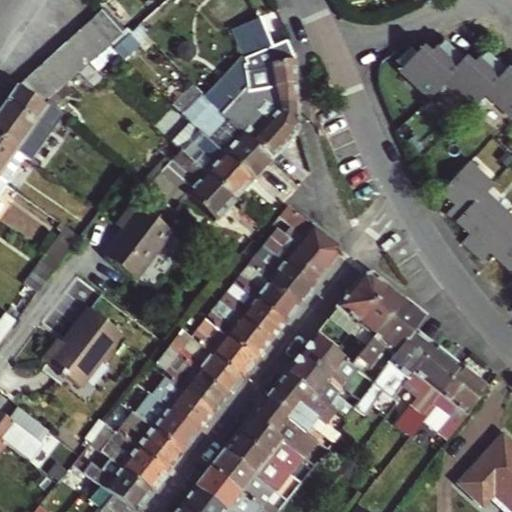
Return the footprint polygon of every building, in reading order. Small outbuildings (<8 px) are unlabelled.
[(111,45),(122,35),(103,14),(92,24),(111,45)] [(280,54),(260,21),(233,32),(247,67),(244,68),(254,95),(278,88),(278,98),(279,106),(297,98),(296,82),(284,53),(280,54)] [(110,46),(111,45),(92,24),(81,34),(100,55),(110,46)] [(81,34),(70,44),(89,65),(100,55),(81,34)] [(438,89),(468,57),(446,37),(432,52),(426,46),(403,69),(431,96),(438,89)] [(89,65),(70,44),(58,54),(77,75),(89,65)] [(489,92),(511,68),(489,49),(475,64),(468,57),(438,89),(456,107),(464,99),(474,108),(489,92)] [(77,75),(58,54),(47,64),(66,85),(77,75)] [(47,64),(35,75),(54,96),(66,85),(47,64)] [(511,114),(511,69),(511,68),(489,92),(511,114)] [(35,75),(20,88),(48,108),(52,102),(50,100),(54,96),(35,75)] [(18,87),(9,101),(39,122),(48,108),(20,88),(18,87)] [(297,98),(279,106),(279,112),(267,124),(259,117),(236,95),(220,111),(271,160),(295,135),(298,127),(297,98)] [(278,98),(259,117),(267,124),(279,112),(279,106),(278,98)] [(9,101),(0,112),(0,136),(19,150),(39,122),(9,101)] [(19,150),(26,155),(59,108),(52,102),(48,108),(39,122),(19,150)] [(271,160),(220,111),(211,102),(199,115),(204,120),(199,124),(203,128),(200,132),(251,181),(271,160)] [(188,144),(181,150),(234,199),(251,181),(200,132),(197,134),(190,128),(181,137),(188,144)] [(19,150),(0,136),(0,180),(5,184),(26,155),(19,150)] [(234,199),(181,150),(148,184),(173,205),(185,192),(214,221),(234,199)] [(471,159),(442,190),(456,203),(448,211),(458,220),(488,189),(495,181),(471,159)] [(488,189),(458,220),(470,232),(464,238),(474,248),(510,210),(488,189)] [(143,205),(136,200),(119,223),(126,229),(143,205)] [(175,228),(143,205),(126,229),(106,255),(138,279),(175,228)] [(300,241),(296,246),(327,270),(338,256),(338,244),(287,205),(276,218),(300,241)] [(511,251),(511,212),(510,210),(474,248),(484,257),(490,250),(502,262),(511,251)] [(79,237),(65,227),(44,253),(58,263),(60,261),(79,237)] [(275,230),(260,249),(313,288),(327,270),(296,246),(275,230)] [(141,276),(153,286),(186,242),(173,233),(141,276)] [(313,288),(260,249),(247,265),(299,306),(313,288)] [(511,251),(502,262),(511,270),(511,277),(509,281),(511,283),(511,251)] [(37,291),(58,263),(44,253),(23,281),(37,291)] [(247,265),(232,284),(284,325),(299,306),(247,265)] [(351,319),(358,325),(353,332),(357,336),(362,329),(388,286),(373,274),(362,275),(315,335),(337,352),(345,342),(346,341),(338,334),(351,319)] [(232,284),(220,300),(271,341),(284,325),(232,284)] [(18,286),(5,305),(14,311),(28,293),(18,286)] [(362,329),(374,338),(404,300),(388,286),(362,329)] [(220,300),(205,319),(256,360),(271,341),(220,300)] [(374,338),(395,354),(413,331),(424,316),(404,300),(374,338)] [(125,334),(93,310),(67,343),(62,341),(47,361),(51,364),(84,389),(125,334)] [(200,315),(184,334),(190,338),(205,319),(200,315)] [(190,338),(210,354),(242,379),(256,360),(205,319),(190,338)] [(171,344),(167,349),(196,372),(210,354),(190,338),(184,334),(181,331),(171,344)] [(407,379),(410,375),(432,347),(413,331),(395,354),(388,364),(407,379)] [(337,352),(315,335),(301,353),(347,390),(360,401),(361,400),(374,382),(353,365),(337,352)] [(361,355),(345,342),(337,352),(353,365),(361,355)] [(432,347),(410,375),(434,393),(457,367),(432,347)] [(196,372),(167,349),(152,367),(161,374),(181,390),(196,372)] [(347,390),(301,353),(287,371),(318,396),(338,411),(345,401),(341,398),(347,390)] [(210,354),(196,372),(227,396),(242,379),(210,354)] [(84,389),(51,364),(46,370),(79,396),(84,389)] [(374,382),(361,400),(378,416),(392,397),(403,384),(406,381),(407,379),(388,364),(374,382)] [(486,391),(457,367),(434,393),(426,402),(428,404),(447,419),(438,431),(449,440),(486,391)] [(318,396),(287,371),(275,386),(318,421),(323,415),(311,405),(318,396)] [(227,396),(196,372),(181,390),(213,415),(218,409),(227,396)] [(213,415),(181,390),(161,374),(146,393),(167,409),(198,434),(213,415)] [(434,393),(410,375),(407,379),(406,381),(403,384),(414,393),(426,402),(434,393)] [(275,386),(263,401),(294,426),(301,418),(313,428),(318,421),(275,386)] [(146,393),(130,414),(150,429),(167,409),(146,393)] [(404,438),(428,404),(426,402),(414,393),(388,425),(404,438)] [(263,401),(249,418),(281,443),(294,426),(263,401)] [(167,409),(150,429),(182,454),(198,434),(167,409)] [(0,447),(5,442),(26,458),(39,443),(0,412),(0,447)] [(130,414),(116,432),(168,473),(182,454),(150,429),(130,414)] [(281,443),(249,418),(237,434),(268,459),(281,443)] [(313,428),(301,418),(294,426),(307,436),(313,428)] [(168,473),(116,432),(106,424),(90,444),(152,493),(168,473)] [(307,436),(294,426),(281,443),(295,454),(308,437),(307,436)] [(237,434),(224,451),(255,475),(268,459),(237,434)] [(511,445),(503,437),(498,442),(511,453),(511,445)] [(511,453),(498,442),(462,482),(485,503),(495,492),(511,506),(511,507),(511,453)] [(295,454),(281,443),(268,459),(285,472),(298,456),(295,454)] [(136,511),(152,493),(90,444),(82,455),(75,464),(93,478),(103,486),(114,495),(135,511),(136,511)] [(255,475),(224,451),(210,468),(241,493),(255,475)] [(285,472),(268,459),(255,475),(270,488),(272,489),(285,472)] [(241,493),(210,468),(196,487),(226,511),(241,493)] [(241,493),(256,505),(270,488),(255,475),(241,493)] [(92,500),(103,509),(114,495),(103,486),(92,500)] [(225,511),(226,511),(196,487),(180,506),(187,511),(225,511)] [(250,511),(256,505),(241,493),(226,511),(227,511),(250,511)] [(135,511),(114,495),(103,509),(106,511),(135,511)]
